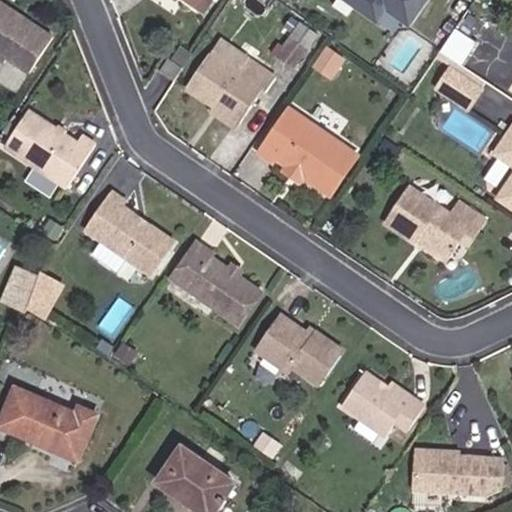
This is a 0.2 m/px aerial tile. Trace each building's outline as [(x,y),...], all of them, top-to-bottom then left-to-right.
[(207,0),(173,0),(198,15),(207,0)] [(409,0),(343,0),(365,15),(374,1),(397,18),(409,0)] [(18,18),(13,26),(5,21),(11,13),(0,6),(0,57),(22,72),(46,37),(18,18)] [(294,26),(285,41),(300,51),(309,36),(294,26)] [(442,51),(463,62),(476,38),(455,27),(442,51)] [(213,40),(189,78),(240,111),(264,73),(270,77),(279,61),(251,45),(243,59),(213,40)] [(319,72),(334,50),(320,41),(305,62),(319,72)] [(158,56),(150,68),(164,78),(172,66),(158,56)] [(460,105),(474,84),(445,65),(430,86),(460,105)] [(295,175),(319,191),(347,152),(281,105),(249,151),(265,162),(269,156),(279,164),(295,175)] [(21,112),(0,144),(0,148),(60,187),(88,146),(74,136),(70,144),(21,112)] [(511,126),(506,122),(487,148),(510,164),(490,193),(511,207),(511,126)] [(373,145),(367,154),(376,160),(382,151),(373,145)] [(295,175),(279,164),(275,169),(292,180),(295,175)] [(470,236),(480,223),(452,202),(443,214),(398,185),(375,220),(404,241),(410,232),(443,255),(455,239),(462,229),(470,236)] [(116,204),(121,198),(104,187),(77,228),(145,271),(166,235),(141,220),(132,224),(123,219),(125,211),(116,204)] [(60,226),(49,220),(42,232),(52,238),(60,226)] [(462,229),(455,239),(463,245),(470,236),(462,229)] [(167,273),(233,315),(255,283),(233,268),(224,262),(205,249),(207,245),(194,236),(167,273)] [(229,255),(224,262),(233,268),(238,260),(229,255)] [(37,275),(15,266),(0,302),(25,314),(29,307),(19,302),(37,275)] [(42,313),(60,285),(39,272),(37,275),(19,302),(29,307),(42,313)] [(333,348),(307,331),(301,341),(292,336),(271,321),(243,361),(269,379),(281,364),(309,385),(333,348)] [(299,325),(292,336),(301,341),(307,331),(299,325)] [(134,348),(118,338),(109,352),(125,362),(134,348)] [(419,403),(406,394),(400,403),(383,391),(361,375),(340,405),(382,437),(395,420),(404,425),(419,403)] [(390,382),(383,391),(400,403),(406,394),(390,382)] [(0,428),(79,463),(101,413),(76,403),(74,409),(13,383),(0,415),(0,428)] [(196,511),(215,511),(237,482),(180,443),(153,481),(196,511)] [(499,451),(413,447),(412,485),(498,488),(499,451)] [(297,469),(287,460),(283,469),(293,477),(297,469)]
